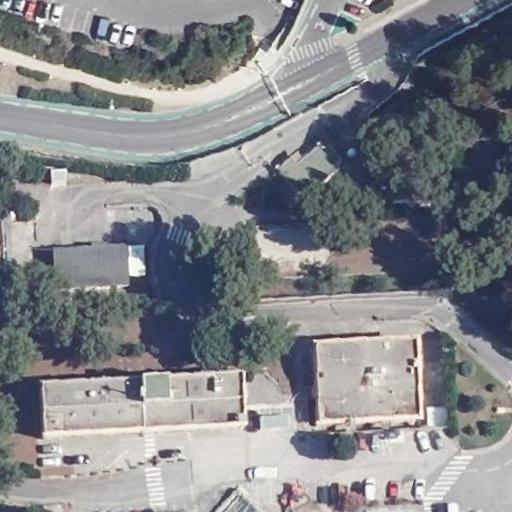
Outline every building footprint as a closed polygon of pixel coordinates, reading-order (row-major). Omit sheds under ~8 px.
[(300,164),(295,158),(281,169),(303,199),(344,168),(341,164),(345,161),(334,147),(328,151),(324,146),(300,164)] [(57,290),(133,286),(130,247),(55,250),(57,290)] [(315,349),(318,425),(422,419),(416,343),(315,349)] [(45,439),(245,427),(242,378),(42,388),(45,439)] [(228,511),(261,511),(244,496),(228,511)]
